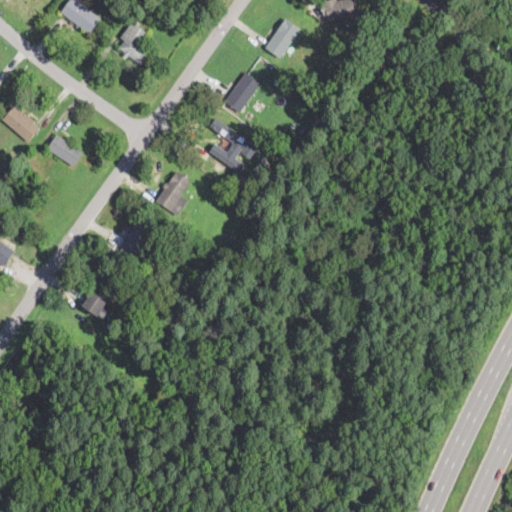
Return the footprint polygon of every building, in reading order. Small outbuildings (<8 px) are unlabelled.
[(90,34),(61,13),(69,0),(75,0),(101,19),(90,34)] [(352,0),(357,18),(351,20),(350,17),(329,22),(328,17),(324,18),(321,5),(325,4),(324,0),(352,0)] [(280,59),(265,48),(286,18),(301,29),(280,59)] [(146,32),(138,42),(147,48),(149,46),(153,50),(142,65),(119,49),(125,41),(121,38),(127,29),(131,32),(136,25),(146,32)] [(377,53),(362,44),(369,34),(383,44),(377,53)] [(239,114),(224,102),(246,72),(261,84),(239,114)] [(24,114),(25,113),(35,121),(33,123),(40,129),(28,142),(2,120),(14,106),(24,114)] [(215,142),(209,151),(240,172),(245,163),(236,157),(240,151),(251,158),(259,146),(216,117),(210,126),(234,141),(228,150),(215,142)] [(206,161),(191,151),(211,121),(226,131),(206,161)] [(315,134),(311,140),(302,134),(306,128),(315,134)] [(73,166),(47,149),(57,135),(83,152),(73,166)] [(308,143),(303,150),(295,143),(299,137),(308,143)] [(9,174),(3,182),(0,179),(0,175),(4,170),(9,174)] [(178,216),(156,201),(177,171),(191,181),(181,195),(189,201),(178,216)] [(24,196),(16,190),(26,172),(35,177),(24,196)] [(232,188),(227,184),(230,179),(235,183),(232,188)] [(155,231),(135,260),(121,251),(126,244),(124,242),(131,232),(133,234),(141,221),(155,231)] [(195,229),(191,236),(183,230),(187,224),(195,229)] [(3,266),(0,264),(0,241),(14,251),(3,266)] [(121,280),(98,317),(82,307),(97,283),(98,284),(107,271),(121,280)]
